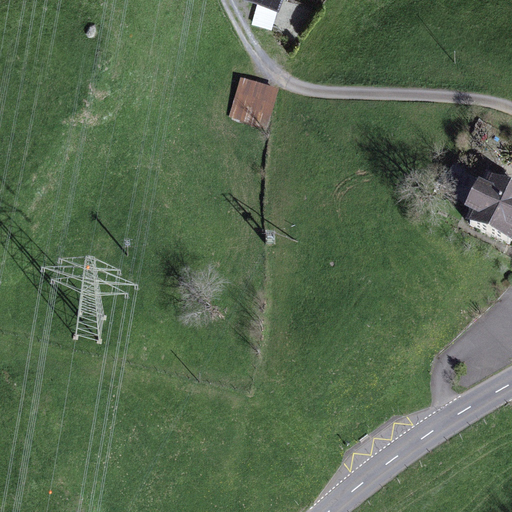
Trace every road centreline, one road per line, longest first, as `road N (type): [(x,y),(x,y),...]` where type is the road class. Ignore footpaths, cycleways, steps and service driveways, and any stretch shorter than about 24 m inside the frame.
road 1 (track): [(224,0),(235,34),(277,88),(511,115)]
road 2 (secondary): [(328,511),(369,475),(511,382)]
